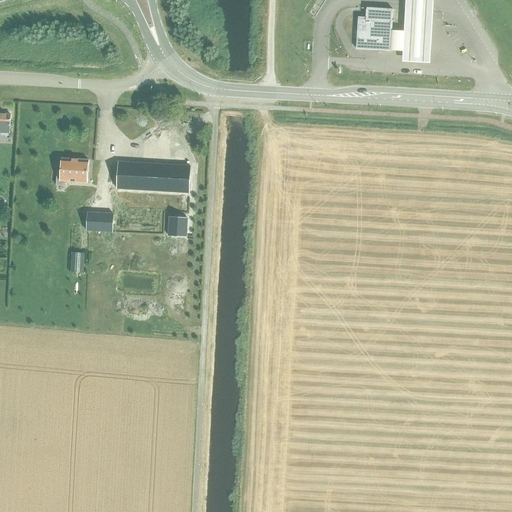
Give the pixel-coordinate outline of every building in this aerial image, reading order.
[(432,0),(405,0),(404,31),(391,31),(390,51),(403,52),(402,61),(429,63),(432,0)] [(367,8),(366,17),(358,17),(357,49),(390,51),(391,31),(393,9),(367,8)] [(0,113),(0,132),(10,133),(11,115),(0,113)] [(201,114),(182,125),(187,133),(206,122),(201,114)] [(128,116),(127,122),(137,124),(138,118),(128,116)] [(57,172),(56,185),(65,186),(66,182),(87,183),(89,160),(61,158),(60,172),(57,172)] [(189,193),(190,169),(191,166),(119,162),(117,189),(189,193)] [(88,212),(87,231),(112,232),(114,214),(88,212)] [(187,217),(169,217),(168,235),(186,236),(187,217)] [(72,252),(71,272),(76,272),(76,273),(79,273),(79,272),(84,273),(85,253),(72,252)]
